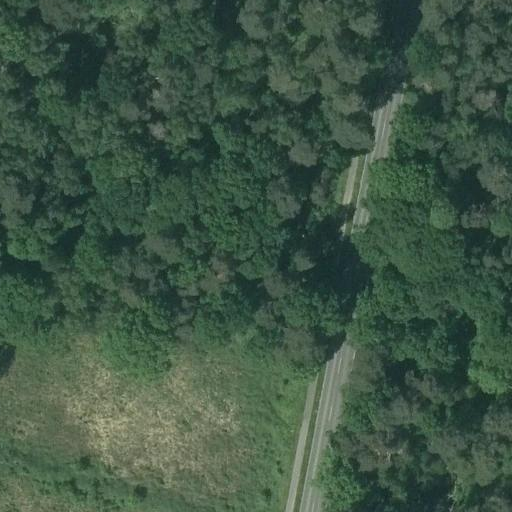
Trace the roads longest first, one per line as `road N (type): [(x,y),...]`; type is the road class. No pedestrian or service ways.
road 1 (tertiary): [(311,511),(407,0)]
road 2 (track): [(511,299),(366,224)]
